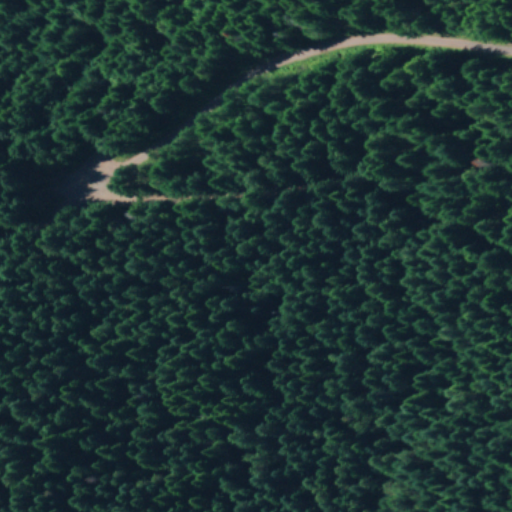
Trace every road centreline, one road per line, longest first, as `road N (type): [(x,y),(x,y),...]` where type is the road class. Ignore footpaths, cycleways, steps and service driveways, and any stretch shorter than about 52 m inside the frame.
road 1 (track): [(108,195),(248,79),(276,65),(367,39),(511,52)]
road 2 (track): [(511,253),(411,205),(327,183),(108,195)]
road 3 (track): [(108,195),(85,175),(89,162),(197,0)]
